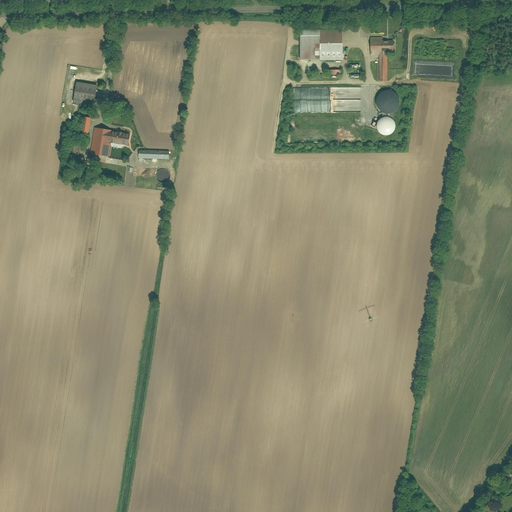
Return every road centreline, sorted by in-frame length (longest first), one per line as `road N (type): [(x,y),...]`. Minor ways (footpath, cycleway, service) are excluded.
road 1 (unclassified): [(120,13),(471,4)]
road 2 (unknown): [(292,9),(287,80),(406,83),(411,6)]
road 3 (unclassified): [(0,15),(120,13)]
